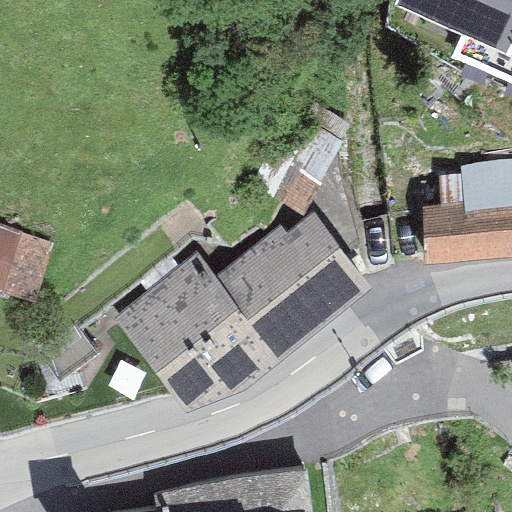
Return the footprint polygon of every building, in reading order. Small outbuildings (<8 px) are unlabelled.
[(511,0),(412,0),(455,21),(446,41),(511,72),(511,0)] [(511,157),(459,159),(460,167),(464,191),(464,196),(511,194),(511,157)] [(464,191),(460,167),(438,167),(439,191),(464,191)] [(439,191),(422,191),(423,248),(511,246),(511,194),(464,196),(464,191),(439,191)] [(370,266),(311,201),(219,268),(198,243),(112,308),(183,390),(245,368),(370,266)] [(0,221),(0,281),(34,293),(53,239),(0,221)] [(112,511),(111,499),(69,504),(70,511),(313,511),(313,504),(275,500),(248,503),(247,496),(130,511),(112,511)]
